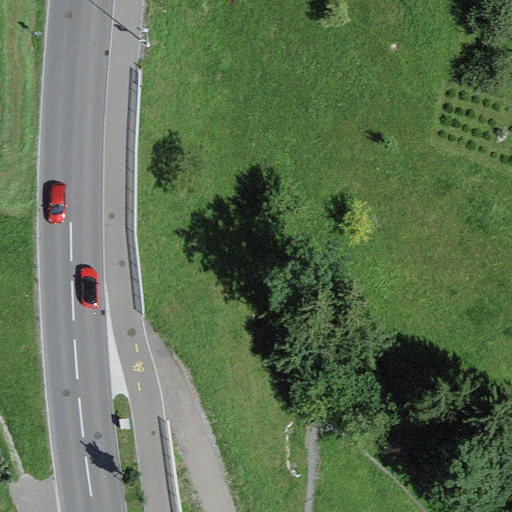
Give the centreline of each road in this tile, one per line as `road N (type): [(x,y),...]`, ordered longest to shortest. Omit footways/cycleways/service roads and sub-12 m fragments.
road 1 (tertiary): [(86,0),(71,216),(94,511)]
road 2 (track): [(224,511),(174,376),(74,296)]
